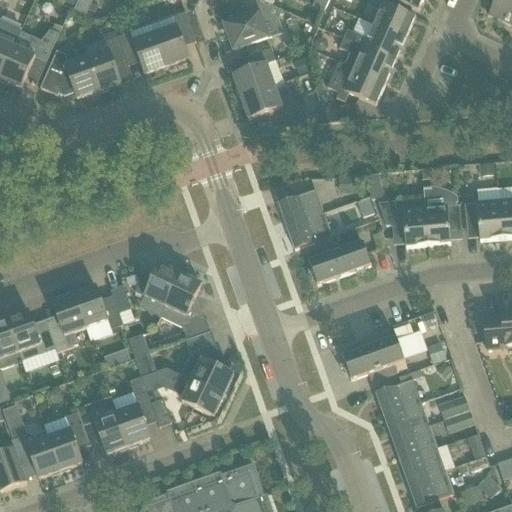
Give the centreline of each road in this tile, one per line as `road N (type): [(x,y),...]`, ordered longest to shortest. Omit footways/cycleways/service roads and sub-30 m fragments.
road 1 (residential): [(0,117),(67,138),(157,107),(177,109),(200,130),(226,218)]
road 2 (residential): [(300,419),(41,511)]
road 3 (residential): [(511,270),(434,277),(270,335)]
road 4 (residential): [(0,296),(226,218)]
road 5 (residential): [(270,335),(226,218)]
